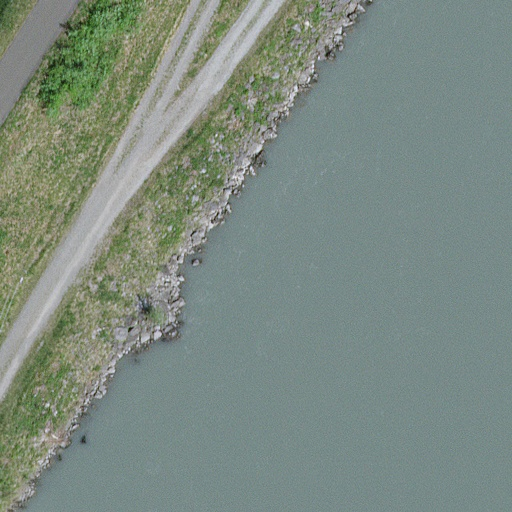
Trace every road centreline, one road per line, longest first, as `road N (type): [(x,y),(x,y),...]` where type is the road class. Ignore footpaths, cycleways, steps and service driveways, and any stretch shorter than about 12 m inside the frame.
road 1 (track): [(270,0),(191,105),(112,186),(0,381)]
road 2 (track): [(213,0),(112,186)]
road 3 (track): [(0,102),(65,0)]
